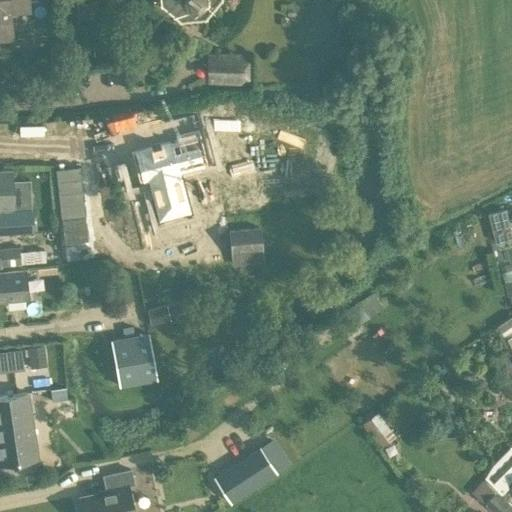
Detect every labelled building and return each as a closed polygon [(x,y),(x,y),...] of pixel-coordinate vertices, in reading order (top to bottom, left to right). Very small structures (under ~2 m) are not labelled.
[(9,13),(29,11),(27,0),(0,0),(0,38),(12,37),(9,13)] [(237,83),(237,56),(206,56),(206,83),(237,83)] [(178,141),(135,152),(142,181),(150,180),(156,203),(190,194),(184,168),(206,161),(197,130),(177,136),(178,141)] [(0,208),(12,208),(12,186),(11,171),(0,170),(0,208)] [(0,234),(33,232),(32,209),(0,210),(0,234)] [(511,231),(506,209),(489,213),(497,242),(511,237),(511,231)] [(258,226),(229,230),(231,250),(260,247),(258,226)] [(105,252),(103,228),(61,232),(63,256),(105,252)] [(0,266),(21,264),(46,263),(44,249),(20,252),(19,246),(0,247),(0,266)] [(28,299),(25,270),(0,272),(0,301),(8,301),(28,299)] [(377,291),(361,299),(367,312),(383,304),(377,291)] [(511,335),(511,334),(511,315),(503,321),(511,335)] [(147,330),(110,337),(119,384),(156,378),(147,330)] [(63,378),(59,344),(32,348),(35,381),(63,378)] [(26,395),(0,399),(0,463),(37,457),(26,395)] [(259,446),(214,475),(231,501),(276,472),(259,446)] [(511,446),(493,465),(486,477),(502,493),(506,490),(511,496),(511,446)] [(80,497),(83,511),(134,511),(128,485),(134,483),(131,469),(104,475),(107,491),(80,497)] [(473,492),(486,504),(494,511),(510,511),(511,510),(511,504),(498,491),(485,479),(473,492)]
